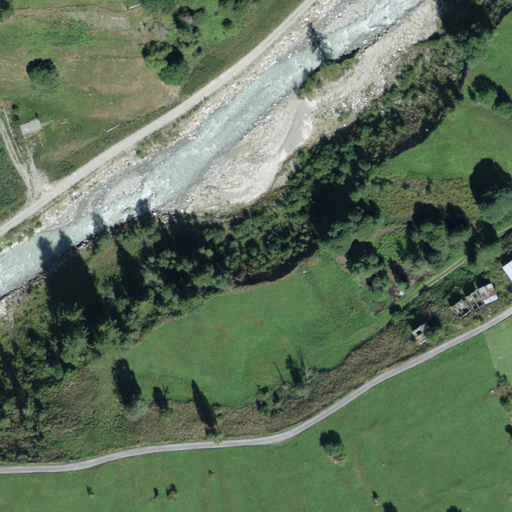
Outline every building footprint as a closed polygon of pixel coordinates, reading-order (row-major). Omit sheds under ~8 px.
[(38,125),(20,132),(25,144),(43,138),(38,125)] [(511,263),(501,272),(511,285),(511,263)] [(491,287),(478,292),(483,304),(496,299),(491,287)] [(463,302),(448,310),(458,326),(472,318),(463,302)] [(426,329),(413,336),(422,351),(435,343),(426,329)]
